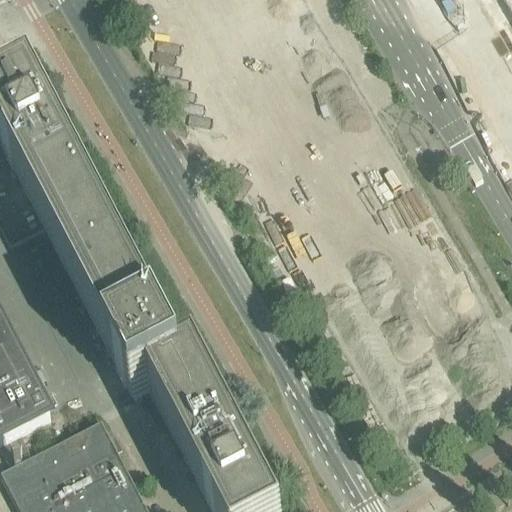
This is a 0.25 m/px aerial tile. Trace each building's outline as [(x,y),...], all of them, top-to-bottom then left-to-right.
[(511,0),(499,0),(511,21),(511,0)] [(133,406),(142,401),(151,397),(210,511),(271,511),(196,366),(179,375),(33,95),(8,107),(0,91),(0,163),(6,160),(133,406)] [(0,454),(1,454),(1,453),(22,443),(51,427),(0,328),(0,454)] [(47,459),(33,466),(23,472),(20,467),(14,470),(17,475),(1,483),(16,511),(145,511),(102,431),(47,459)] [(33,466),(22,443),(1,453),(1,454),(10,472),(14,470),(20,467),(23,472),(33,466)]
